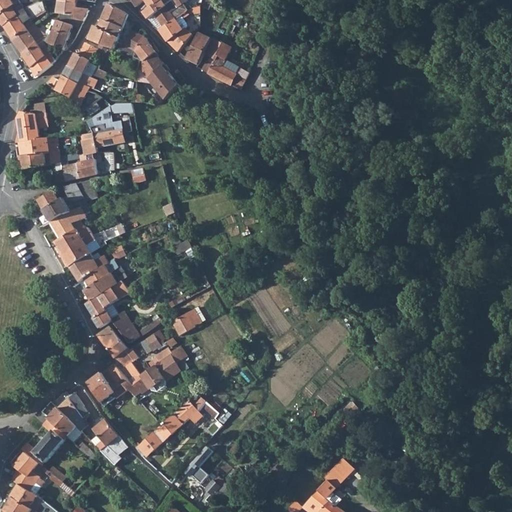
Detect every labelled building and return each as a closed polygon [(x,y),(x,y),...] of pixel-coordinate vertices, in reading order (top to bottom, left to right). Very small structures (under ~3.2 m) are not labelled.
[(1,0),(0,1),(0,15),(15,5),(22,4),(19,0),(1,0)] [(25,11),(4,26),(13,39),(27,29),(24,24),(48,6),(45,0),(40,0),(36,3),(25,11)] [(59,0),(58,11),(63,12),(75,15),(74,18),(84,21),(89,10),(75,7),(76,4),(74,3),(59,0)] [(146,0),(150,7),(144,12),(149,20),(166,7),(160,0),(146,0)] [(174,0),(166,7),(149,20),(160,30),(175,20),(176,19),(182,15),(190,9),(188,6),(182,10),(180,7),(186,3),(184,0),(174,0)] [(15,5),(0,15),(0,20),(4,26),(25,11),(22,4),(15,5)] [(110,4),(103,20),(123,28),(129,16),(124,12),(110,4)] [(63,12),(60,20),(64,22),(71,24),(73,25),(77,27),(80,28),(84,21),(74,18),(75,15),(63,12)] [(182,15),(176,19),(184,29),(185,28),(188,25),(187,24),(189,23),(182,15)] [(175,20),(160,30),(168,42),(179,52),(190,38),(193,36),(185,28),(184,29),(176,19),(175,20)] [(46,36),(41,40),(64,50),(73,25),(71,24),(64,22),(60,20),(59,20),(57,24),(51,38),(46,36)] [(103,20),(99,28),(119,38),(120,36),(123,37),(124,34),(121,33),(123,28),(103,20)] [(95,26),(93,29),(90,38),(106,46),(114,49),(118,41),(119,38),(99,28),(95,26)] [(27,29),(13,39),(24,55),(37,43),(41,40),(46,36),(49,30),(44,28),(40,33),(37,36),(30,27),(27,29)] [(123,44),(120,49),(133,56),(137,50),(145,37),(132,30),(125,43),(123,43),(123,44)] [(206,36),(200,34),(194,46),(187,58),(200,65),(205,54),(206,52),(205,51),(209,42),(211,38),(206,36)] [(145,37),(137,50),(146,61),(156,52),(146,37),(145,37)] [(214,59),(223,43),(212,37),(211,38),(205,51),(206,52),(205,54),(214,59)] [(83,39),(75,52),(77,53),(86,58),(91,45),(83,39)] [(41,40),(37,43),(46,55),(50,51),(41,40)] [(37,43),(24,55),(32,66),(46,55),(37,43)] [(207,61),(203,70),(241,90),(249,75),(250,72),(241,67),(237,75),(222,66),(226,59),(232,48),(223,43),(214,59),(211,63),(207,61)] [(46,55),(32,66),(32,67),(37,76),(53,64),(52,63),(58,58),(50,51),(46,55)] [(140,60),(137,75),(137,80),(152,84),(166,99),(169,96),(173,93),(181,86),(170,73),(163,66),(164,64),(156,52),(146,61),(140,60)] [(77,53),(70,64),(84,73),(91,61),(86,58),(77,53)] [(226,59),(222,66),(237,75),(241,67),(226,59)] [(70,64),(64,74),(78,83),(83,73),(84,73),(70,64)] [(107,72),(99,67),(95,75),(98,77),(104,79),(107,72)] [(83,73),(78,83),(90,88),(92,89),(94,89),(98,80),(92,77),(83,73)] [(53,76),(49,81),(57,86),(55,89),(78,104),(77,105),(81,113),(83,112),(103,96),(100,94),(95,92),(90,92),(89,91),(90,88),(78,83),(64,74),(61,80),(53,76)] [(22,111),(17,120),(18,122),(19,129),(21,142),(38,141),(37,128),(48,127),(47,117),(36,118),(22,111)] [(98,115),(87,124),(92,137),(95,144),(97,147),(126,142),(124,129),(114,130),(114,129),(108,129),(106,124),(103,125),(98,115)] [(38,141),(21,142),(23,157),(52,156),(53,168),(57,168),(57,167),(62,166),(59,140),(50,140),(38,141)] [(266,146),(264,140),(251,145),(253,150),(266,146)] [(97,147),(95,144),(86,144),(87,158),(98,158),(98,152),(97,147)] [(64,155),(64,162),(83,160),(82,154),(64,155)] [(52,156),(23,157),(25,170),(53,168),(52,156)] [(96,164),(65,171),(67,181),(99,174),(96,164)] [(57,167),(57,168),(59,182),(67,181),(65,171),(64,166),(62,166),(57,167)] [(144,168),(133,171),(135,180),(136,183),(146,180),(144,168)] [(113,176),(92,180),(95,191),(109,188),(110,193),(124,189),(122,184),(135,180),(133,171),(113,176)] [(92,180),(78,184),(82,200),(96,196),(97,201),(111,197),(110,193),(109,188),(95,191),(92,180)] [(65,187),(72,200),(77,208),(78,207),(83,204),(84,204),(82,200),(78,184),(65,187)] [(34,202),(38,208),(41,207),(46,214),(51,222),(77,208),(72,200),(67,203),(59,189),(53,191),(44,196),(41,198),(40,196),(39,195),(33,198),(35,201),(34,202)] [(165,205),(169,217),(177,214),(175,205),(174,203),(172,203),(165,205)] [(83,204),(78,207),(81,214),(87,211),(83,204)] [(51,222),(62,239),(75,231),(70,224),(83,217),(81,214),(78,207),(77,208),(51,222)] [(46,214),(35,220),(39,228),(48,223),(51,222),(46,214)] [(118,228),(122,237),(127,234),(124,226),(120,227),(118,228)] [(62,239),(55,243),(72,267),(90,253),(100,249),(87,227),(78,232),(76,230),(75,231),(62,239)] [(189,240),(176,247),(180,256),(193,248),(189,240)] [(113,251),(117,260),(128,255),(125,246),(113,251)] [(90,253),(72,267),(81,281),(98,269),(107,265),(112,262),(110,260),(108,261),(104,256),(95,261),(90,253)] [(98,269),(81,281),(86,289),(112,272),(107,265),(98,269)] [(112,272),(86,289),(93,300),(112,288),(125,279),(122,276),(118,279),(116,276),(125,270),(123,265),(112,272)] [(93,300),(86,305),(101,328),(113,320),(106,309),(120,300),(112,288),(93,300)] [(194,309),(173,322),(181,335),(203,323),(194,309)] [(121,316),(113,320),(119,329),(127,324),(121,316)] [(127,324),(119,329),(130,343),(141,336),(143,335),(145,334),(143,330),(140,331),(133,320),(127,324)] [(116,358),(119,360),(127,365),(129,364),(134,361),(127,353),(130,351),(129,349),(112,327),(99,335),(116,358)] [(159,331),(146,339),(152,349),(154,350),(156,349),(165,343),(163,339),(164,338),(159,331)] [(174,338),(168,341),(172,348),(178,344),(174,338)] [(182,346),(172,351),(175,357),(178,361),(188,356),(182,346)] [(125,386),(132,393),(141,389),(142,390),(168,377),(167,374),(181,367),(180,366),(178,361),(175,357),(142,373),(134,361),(129,364),(132,368),(131,369),(135,376),(129,379),(115,364),(109,368),(116,376),(125,386)] [(109,368),(89,383),(103,402),(125,386),(116,376),(109,368)] [(194,388),(196,393),(201,391),(199,387),(194,379),(190,381),(194,388)] [(84,386),(80,390),(90,404),(94,401),(87,390),(84,386)] [(68,397),(81,413),(84,411),(82,408),(85,406),(75,392),(68,397)] [(68,397),(59,407),(71,419),(74,416),(78,421),(80,424),(83,422),(85,424),(88,423),(81,413),(68,397)] [(142,445),(138,449),(144,456),(147,454),(149,456),(171,435),(198,411),(190,401),(164,425),(142,445)] [(207,401),(202,408),(216,419),(217,419),(221,413),(207,401)] [(59,407),(49,418),(58,426),(68,436),(75,441),(84,432),(76,424),(71,419),(59,407)] [(49,418),(45,423),(54,431),(58,426),(49,418)] [(107,419),(95,430),(104,440),(108,445),(121,435),(107,419)] [(216,419),(212,422),(220,429),(223,425),(217,419),(216,419)] [(35,452),(32,455),(49,470),(63,481),(67,476),(48,460),(68,436),(58,426),(54,431),(35,452)] [(104,440),(98,446),(102,450),(108,445),(104,440)] [(84,441),(79,445),(96,461),(97,460),(95,457),(98,454),(84,441)] [(26,444),(22,448),(27,452),(32,455),(35,452),(26,444)] [(108,445),(102,450),(116,464),(122,459),(108,445)] [(207,447),(192,464),(198,469),(213,452),(207,447)] [(27,452),(15,466),(18,468),(35,481),(39,476),(36,474),(38,471),(44,476),(49,470),(32,455),(27,452)] [(343,459),(335,468),(338,470),(347,461),(343,459)] [(330,480),(320,490),(305,508),(309,511),(343,511),(337,506),(327,499),(336,489),(355,468),(347,461),(338,470),(330,480)] [(18,468),(12,480),(19,484),(30,490),(35,481),(18,468)] [(335,468),(327,477),(330,480),(338,470),(335,468)] [(39,476),(35,481),(41,485),(44,481),(39,476)] [(216,482),(209,489),(215,495),(221,487),(216,482)] [(30,490),(19,484),(11,495),(13,496),(34,509),(39,511),(43,511),(49,504),(40,496),(30,490)] [(39,511),(34,509),(13,496),(3,511),(39,511)] [(290,510),(293,511),(300,511),(306,506),(298,500),(290,510)]
